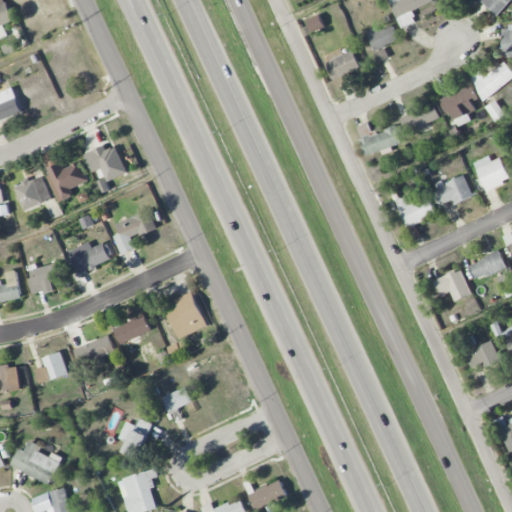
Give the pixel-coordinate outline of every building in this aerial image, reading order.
[(14,20),(5,0),(0,0),(0,38),(8,35),(4,24),(14,20)] [(412,11),(433,2),(432,0),(389,0),(402,29),(417,23),(412,11)] [(511,0),(480,0),(497,15),(511,0)] [(376,27),(365,32),(380,61),(390,57),(385,47),(399,39),(392,24),(379,31),(376,27)] [(511,25),(502,26),(503,58),(511,57),(511,25)] [(336,84),(363,72),(353,50),(344,54),(342,48),(328,54),(332,62),(328,64),(336,84)] [(511,78),(511,69),(504,61),(486,77),(480,71),(470,80),(487,100),(511,78)] [(479,99),(473,84),(440,98),(447,115),(453,112),(459,126),(472,121),(469,114),(477,111),(473,101),(479,99)] [(0,121),(23,113),(14,88),(0,92),(0,121)] [(441,118),(433,102),(400,118),(408,133),(441,118)] [(367,156),(382,151),(383,155),(394,151),(392,146),(402,143),(397,127),(375,134),(371,122),(357,127),(367,156)] [(108,181),(128,173),(117,146),(107,150),(105,146),(84,154),(92,172),(102,168),(108,181)] [(42,154),(48,168),(61,163),(55,149),(42,154)] [(510,180),(501,157),(492,161),(490,156),(474,162),(482,181),(479,182),(482,192),(510,180)] [(59,202),(74,196),(71,188),(89,181),(81,162),(64,168),(62,164),(46,170),(59,202)] [(14,187),(23,211),(52,199),(43,175),(14,187)] [(454,199),(455,204),(473,197),(465,175),(436,186),(439,192),(433,193),(438,205),(454,199)] [(409,227),(437,213),(428,195),(413,203),(409,194),(395,201),(409,227)] [(114,236),(122,255),(136,248),(133,239),(158,228),(150,209),(117,224),(121,233),(114,236)] [(111,260),(104,243),(93,248),(90,242),(68,251),(78,275),(111,260)] [(476,279),(486,275),(487,277),(507,269),(500,251),(470,264),(476,279)] [(54,290),(52,281),(69,276),(65,261),(27,271),(34,295),(54,290)] [(439,293),(449,288),(456,302),(473,294),(461,269),(434,281),(439,293)] [(0,283),(0,302),(22,298),(17,270),(6,272),(8,281),(0,283)] [(208,327),(193,291),(176,299),(180,307),(167,312),(179,339),(208,327)] [(152,331),(145,315),(114,328),(121,344),(152,331)] [(74,349),(81,366),(116,353),(110,336),(74,349)] [(174,359),(191,352),(185,340),(168,347),(174,359)] [(472,368),(484,364),(486,368),(501,362),(493,340),(475,347),(477,353),(468,357),(472,368)] [(45,367),(36,370),(40,383),(70,374),(63,352),(42,358),(45,367)] [(0,366),(0,392),(21,391),(19,365),(0,366)] [(169,413),(194,402),(187,387),(163,397),(169,413)] [(126,421),(119,438),(128,442),(123,452),(138,459),(153,424),(140,418),(137,426),(126,421)] [(511,453),(511,418),(509,420),(511,424),(500,429),(511,454),(511,453)] [(11,466),(51,484),(63,457),(53,453),(51,457),(40,452),(43,446),(29,440),(25,451),(19,448),(11,466)] [(129,511),(145,511),(159,508),(150,479),(158,476),(156,469),(124,479),(129,496),(125,497),(129,511)] [(288,497),(281,480),(249,494),(256,510),(288,497)] [(71,511),(66,488),(33,497),(36,511),(44,511),(49,511),(71,511)] [(247,511),(242,498),(215,509),(212,503),(202,507),(203,511),(247,511)]
